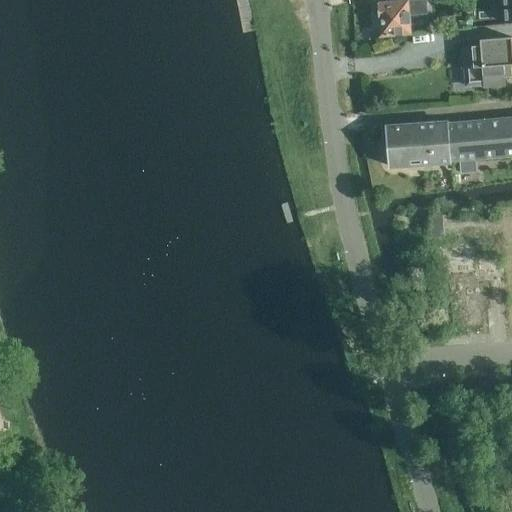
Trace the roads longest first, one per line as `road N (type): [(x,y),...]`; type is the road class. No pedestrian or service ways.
road 1 (unclassified): [(390,364),(339,160),(315,0)]
road 2 (unclassified): [(433,511),(390,364)]
road 3 (unclassified): [(390,364),(511,357)]
